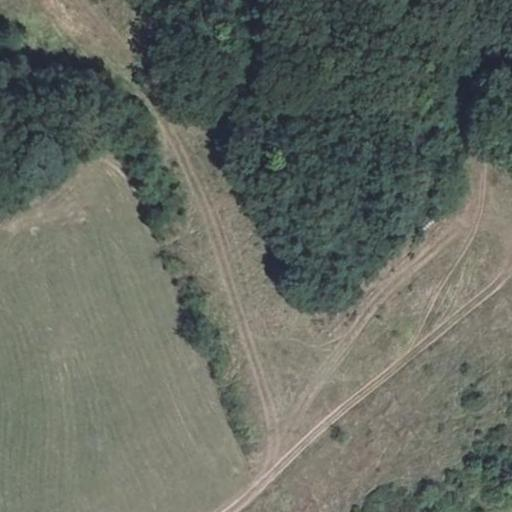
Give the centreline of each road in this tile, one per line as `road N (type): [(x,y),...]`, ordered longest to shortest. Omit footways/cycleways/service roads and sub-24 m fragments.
road 1 (track): [(278,467),(259,368),(222,248),(179,149),(111,36)]
road 2 (track): [(392,366),(229,511)]
